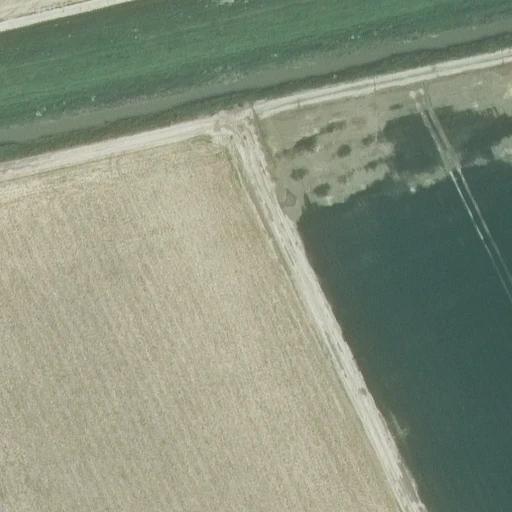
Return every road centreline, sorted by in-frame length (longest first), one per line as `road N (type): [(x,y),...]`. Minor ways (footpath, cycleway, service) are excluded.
road 1 (track): [(412,511),(227,118),(0,170)]
road 2 (track): [(511,57),(227,118)]
